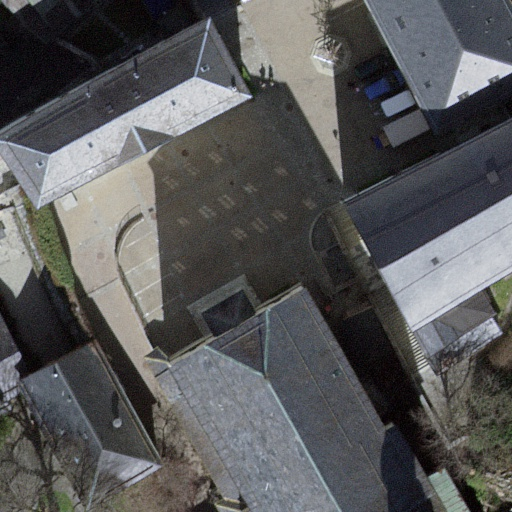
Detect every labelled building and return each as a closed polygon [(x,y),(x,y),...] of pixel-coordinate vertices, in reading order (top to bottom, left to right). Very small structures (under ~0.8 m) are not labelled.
[(5,0),(38,38),(101,0),(5,0)] [(365,0),(434,130),(511,91),(511,13),(504,0),(365,0)] [(208,22),(0,131),(0,148),(33,212),(249,99),(208,22)] [(330,77),(349,114),(401,88),(381,50),(330,77)] [(511,116),(344,200),(428,360),(495,315),(481,290),(511,271),(511,116)] [(306,289),(174,366),(249,509),(242,511),(470,511),(444,467),(426,475),(396,423),(387,429),(306,289)] [(22,361),(0,319),(0,406),(23,393),(17,382),(9,368),(22,361)] [(93,340),(17,382),(86,506),(162,464),(93,340)]
